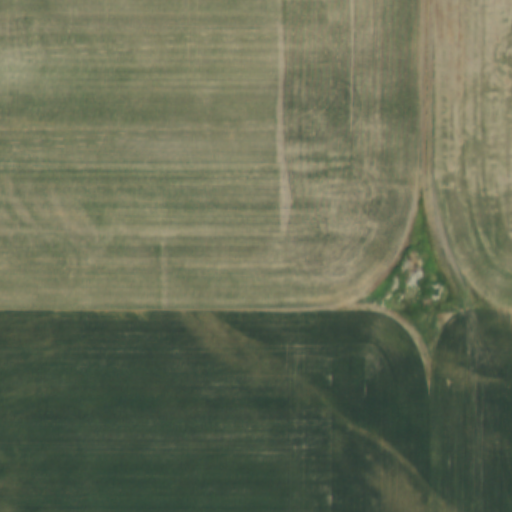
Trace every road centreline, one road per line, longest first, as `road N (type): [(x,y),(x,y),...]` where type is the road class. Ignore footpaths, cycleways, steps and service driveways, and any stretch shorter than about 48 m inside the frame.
road 1 (track): [(511,306),(360,318),(0,317)]
road 2 (track): [(429,511),(425,0)]
